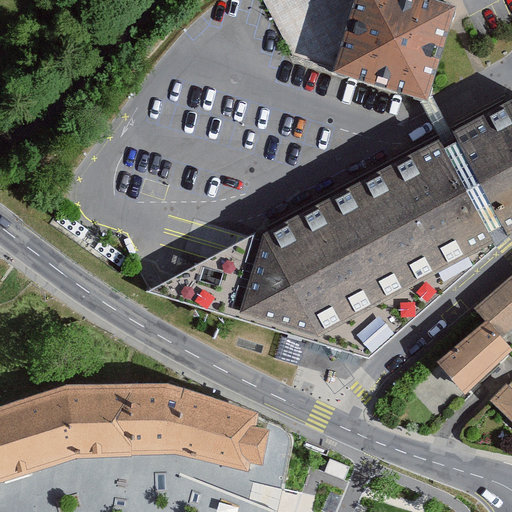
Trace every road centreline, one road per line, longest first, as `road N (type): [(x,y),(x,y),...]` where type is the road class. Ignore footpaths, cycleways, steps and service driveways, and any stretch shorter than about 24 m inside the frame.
road 1 (tertiary): [(0,227),(160,337),(343,428)]
road 2 (unclassified): [(343,428),(379,361),(511,258)]
road 3 (tertiary): [(343,428),(511,490)]
